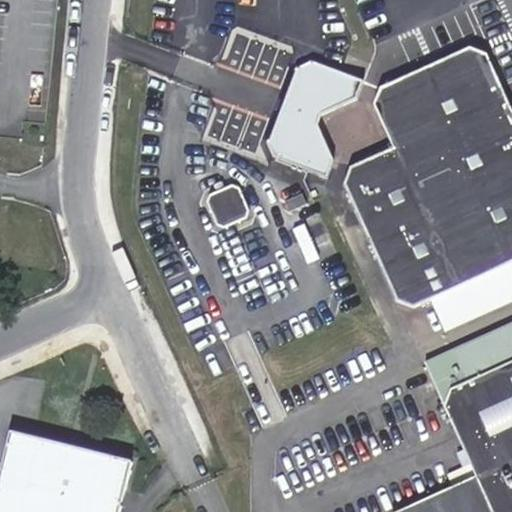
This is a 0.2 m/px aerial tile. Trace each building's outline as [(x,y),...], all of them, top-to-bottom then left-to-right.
[(431,301),(511,264),(511,111),(487,59),(471,51),(380,91),(373,106),(393,150),(349,169),(342,184),(395,303),(413,309),(431,301)] [(275,159),(327,179),(333,161),(318,127),(310,124),(314,114),(321,117),(358,101),(364,84),(315,64),(298,71),(269,144),(275,159)] [(318,127),(321,117),(314,114),(310,124),(318,127)] [(235,187),(212,194),(209,201),(216,224),(221,227),(247,219),(249,214),(241,189),(235,187)] [(511,301),(511,264),(431,301),(444,331),(455,327),(511,301)] [(511,325),(453,351),(467,383),(511,362),(511,325)] [(511,511),(511,362),(467,383),(453,351),(424,364),(474,477),(396,511),(511,511)] [(71,441),(18,428),(0,500),(0,511),(125,511),(139,458),(71,441)]
